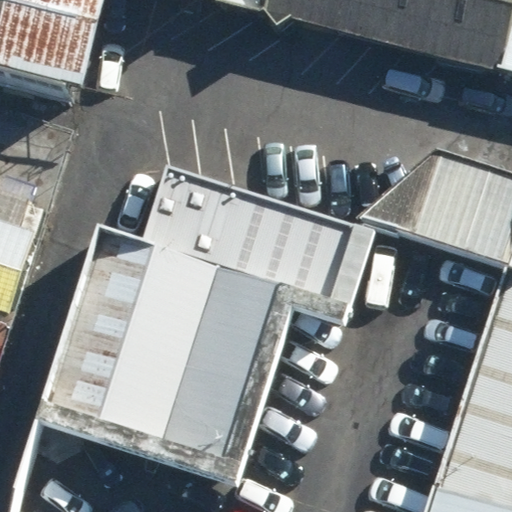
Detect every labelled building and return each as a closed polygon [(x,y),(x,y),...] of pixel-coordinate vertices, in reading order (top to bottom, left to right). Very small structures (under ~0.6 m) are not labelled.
[(0,0),(0,111),(61,129),(97,0),(198,28),(205,0),(0,0)] [(511,0),(260,0),(253,26),(511,100),(511,0)] [(511,511),(511,183),(442,163),(416,255),(506,281),(438,511),(511,511)] [(286,335),(318,345),(350,240),(154,181),(130,258),(82,243),(22,439),(235,504),(286,335)] [(28,244),(0,235),(0,324),(3,325),(28,244)]
